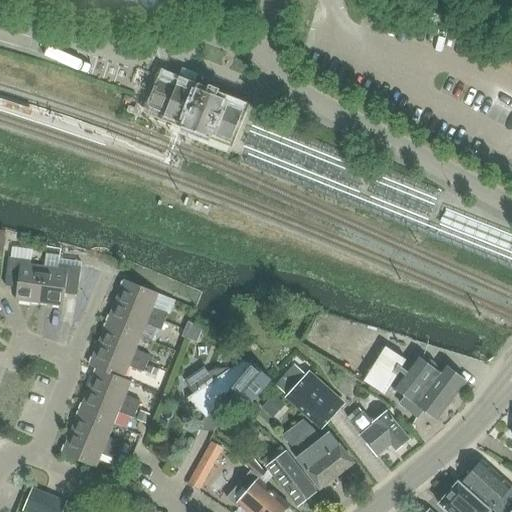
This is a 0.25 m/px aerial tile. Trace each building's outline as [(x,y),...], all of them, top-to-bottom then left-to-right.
[(75,0),(94,7),(96,0),(119,0),(155,12),(159,0),(75,0)] [(204,132),(205,130),(230,140),(242,111),(224,103),(225,101),(197,90),(197,92),(179,85),(178,88),(161,81),(152,105),(168,112),(167,115),(184,121),(183,124),(204,132)] [(18,235),(17,246),(39,249),(41,238),(18,235)] [(17,300),(41,304),(47,268),(31,266),(32,262),(10,258),(6,286),(19,288),(17,300)] [(59,270),(47,268),(41,304),(64,308),(66,295),(77,297),(81,270),(59,266),(59,270)] [(126,281),(117,303),(165,323),(168,314),(154,308),(159,295),(126,281)] [(117,303),(108,324),(141,338),(147,324),(162,331),(165,323),(117,303)] [(108,324),(100,345),(147,365),(151,356),(136,350),(141,338),(108,324)] [(173,326),(170,335),(180,339),(184,330),(174,326),(173,326)] [(91,366),(97,369),(123,380),(128,367),(144,373),(147,365),(100,345),(91,366)] [(386,349),(366,379),(368,385),(384,395),(405,362),(386,349)] [(392,387),(406,399),(403,403),(398,409),(405,416),(409,412),(417,418),(424,411),(426,413),(437,421),(466,383),(443,366),(439,371),(434,365),(431,362),(429,361),(427,360),(422,359),(421,361),(415,357),(392,387)] [(160,361),(158,368),(167,371),(169,364),(160,361)] [(233,367),(215,371),(215,370),(211,371),(208,374),(206,379),(207,385),(192,395),(185,400),(186,401),(189,399),(206,417),(207,418),(222,400),(229,403),(235,390),(250,404),(271,379),(253,363),(248,369),(242,363),(241,362),(233,367)] [(150,366),(147,375),(156,379),(159,370),(150,366)] [(97,369),(88,390),(135,410),(139,401),(124,395),(129,382),(123,380),(97,369)] [(286,399),(320,429),(340,407),(340,398),(310,372),(309,373),(307,375),(287,397),(286,399)] [(88,390),(79,411),(112,425),(118,411),(132,417),(135,410),(88,390)] [(283,402),(274,394),(262,409),(271,417),(283,402)] [(397,450),(408,441),(385,413),(376,421),(372,417),(369,419),(363,412),(362,413),(359,409),(347,419),(358,432),(357,433),(376,457),(392,444),(397,450)] [(112,425),(79,411),(70,432),(118,452),(122,444),(107,437),(112,425)] [(141,412),(137,420),(146,424),(150,415),(141,412)] [(321,488),(354,464),(330,434),(322,439),(315,430),(305,421),(284,436),(294,446),(298,443),(305,452),(298,458),(321,488)] [(118,452),(70,432),(61,454),(94,468),(100,454),(115,460),(118,452)] [(212,440),(189,483),(201,490),(225,447),(212,440)] [(316,491),(287,452),(286,453),(281,447),(262,462),(269,471),(274,477),(296,506),(316,491)] [(246,466),(251,471),(260,479),(261,480),(266,475),(253,458),(246,466)] [(495,511),(511,511),(511,488),(482,462),(481,464),(480,463),(462,482),(492,509),(495,511)] [(251,471),(243,480),(252,488),(238,504),(247,511),(283,511),(289,506),(267,485),(266,485),(261,480),(260,479),(251,471)] [(267,485),(274,477),(269,471),(266,475),(261,480),(266,485),(267,485)] [(439,504),(447,511),(448,511),(449,511),(495,511),(492,509),(462,482),(461,482),(459,484),(458,483),(439,504)] [(61,511),(66,502),(45,494),(32,488),(23,511),(26,511),(61,511)]
